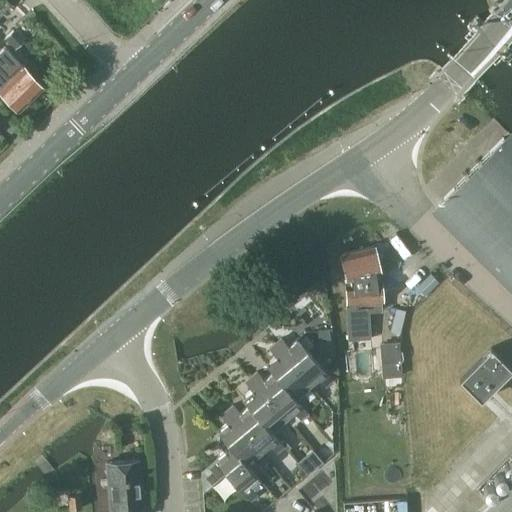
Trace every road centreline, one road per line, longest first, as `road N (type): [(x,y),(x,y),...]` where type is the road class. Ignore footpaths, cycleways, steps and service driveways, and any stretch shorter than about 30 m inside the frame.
road 1 (tertiary): [(119,328),(265,215),(366,152)]
road 2 (residential): [(511,309),(423,224),(366,152)]
road 3 (tertiary): [(366,152),(511,16)]
road 4 (residential): [(170,511),(163,422),(119,328)]
road 5 (secondary): [(0,201),(133,75)]
road 6 (tertiary): [(0,437),(119,328)]
